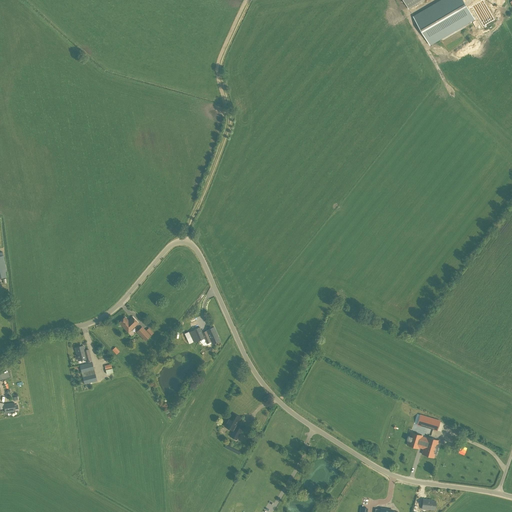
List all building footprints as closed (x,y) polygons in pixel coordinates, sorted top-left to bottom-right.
[(403,0),(409,9),(425,0),(403,0)] [(463,0),(441,0),(413,16),(430,46),(475,20),(463,0)] [(511,9),(511,6),(508,0),(481,0),(471,6),(483,26),(511,9)] [(476,29),(481,26),(477,19),(472,22),(476,29)] [(129,321),(125,317),(119,322),(128,332),(138,323),(133,317),(129,321)] [(145,341),(151,336),(142,326),(136,332),(145,341)] [(202,332),(200,327),(192,330),(193,331),(190,332),(193,338),(195,340),(197,340),(197,341),(204,338),(206,344),(211,342),(212,344),(220,341),(214,327),(202,332)] [(86,355),(83,346),(75,348),(78,361),(85,359),(86,362),(92,361),(90,354),(86,355)] [(84,385),(97,381),(92,362),(79,365),(84,385)] [(15,404),(15,402),(4,404),(5,413),(18,411),(17,404),(15,404)] [(241,417),(232,413),(224,426),(233,431),(230,436),(236,440),(241,432),(235,428),(241,417)] [(421,416),(418,426),(437,431),(440,422),(421,416)] [(407,435),(406,440),(407,441),(406,445),(417,448),(418,446),(424,448),(423,450),(422,454),(433,457),(435,453),(436,454),(438,445),(437,445),(438,441),(427,437),(426,439),(421,438),(421,435),(413,433),(412,437),(407,435)] [(432,499),(432,500),(424,499),(423,507),(436,509),(437,500),(432,499)]
